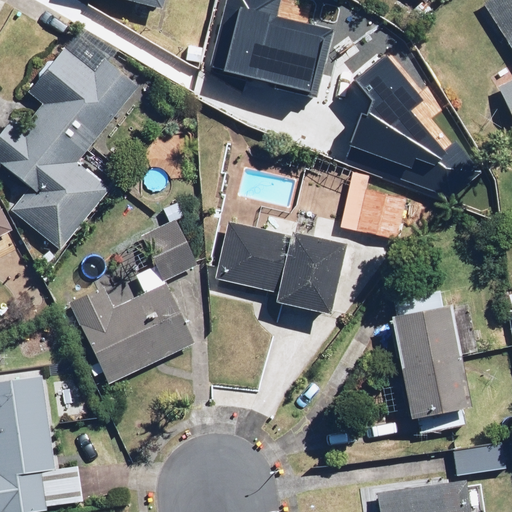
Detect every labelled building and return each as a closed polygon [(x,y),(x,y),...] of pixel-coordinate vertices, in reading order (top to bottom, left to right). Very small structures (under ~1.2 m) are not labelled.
[(131,0),(166,9),(168,0),(131,0)] [(224,0),(206,70),(313,98),(331,33),(276,19),(281,0),(224,0)] [(511,49),(511,88),(503,95),(511,107),(511,0),(492,0),(483,7),(511,49)] [(11,208),(65,247),(114,181),(85,160),(141,83),(111,61),(119,51),(81,23),(0,132),(0,160),(30,182),(11,208)] [(357,104),(339,148),(405,176),(408,162),(431,170),(440,162),(402,111),(409,106),(377,64),(345,88),(357,104)] [(306,124),(275,107),(265,125),(296,142),(306,124)] [(371,172),(351,169),(342,225),(405,236),(411,195),(368,188),(371,172)] [(0,238),(16,231),(0,199),(0,238)] [(202,263),(178,217),(143,236),(167,282),(202,263)] [(228,218),(216,280),(284,293),(282,301),(341,313),(355,244),(228,218)] [(100,284),(71,299),(117,384),(198,341),(166,281),(114,309),(100,284)] [(453,288),(389,303),(420,435),(485,419),(453,288)] [(0,511),(45,511),(86,507),(81,463),(60,466),(50,377),(0,382),(0,511)] [(452,450),(457,476),(510,467),(505,441),(452,450)] [(472,511),(467,480),(375,497),(377,511),(472,511)]
